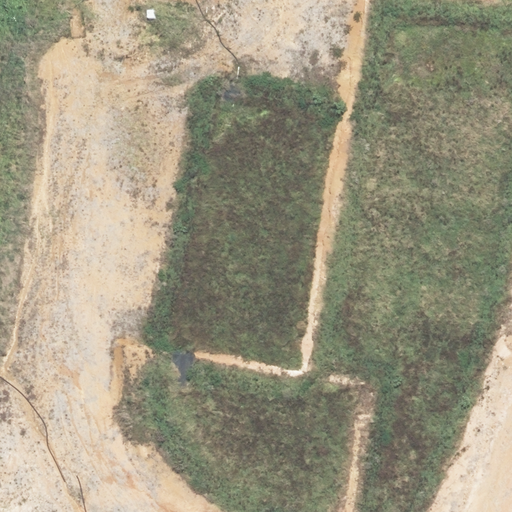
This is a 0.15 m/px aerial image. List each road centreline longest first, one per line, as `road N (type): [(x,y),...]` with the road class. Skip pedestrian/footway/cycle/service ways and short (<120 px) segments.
road 1 (unknown): [(176,511),(136,483),(91,432),(63,369),(52,311),(84,142),(75,0)]
road 2 (unknown): [(464,511),(511,373)]
